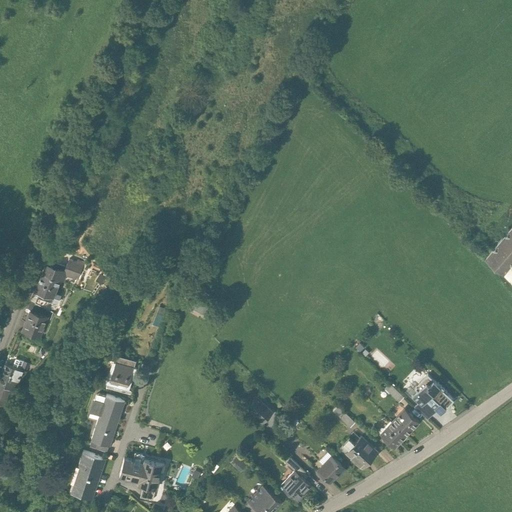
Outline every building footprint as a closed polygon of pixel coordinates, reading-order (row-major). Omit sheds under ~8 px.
[(506,274),(511,266),(511,225),(485,257),(506,274)] [(45,265),(41,275),(59,282),(60,281),(63,282),(66,276),(78,281),(84,263),(78,261),(77,263),(69,260),(66,268),(55,264),(54,268),(45,265)] [(34,293),(40,296),(52,300),(55,294),(59,282),(41,275),(34,293)] [(60,297),(55,294),(52,300),(40,296),(39,299),(57,306),(60,297)] [(169,306),(160,303),(154,322),(163,324),(169,306)] [(30,313),(22,333),(39,340),(47,319),(30,313)] [(137,357),(114,350),(107,375),(129,382),(137,357)] [(16,360),(12,369),(23,373),(26,374),(29,366),(16,360)] [(427,418),(436,408),(441,413),(454,399),(417,365),(405,378),(409,381),(403,388),(417,402),(414,405),(427,418)] [(4,366),(0,377),(0,386),(11,391),(15,393),(23,373),(12,369),(4,366)] [(401,400),(406,395),(393,381),(388,385),(401,400)] [(5,407),(11,391),(0,386),(0,405),(3,407),(5,407)] [(127,401),(103,393),(91,433),(115,441),(127,401)] [(256,396),(247,406),(263,422),(272,411),(256,396)] [(351,426),(357,420),(340,403),(334,409),(351,426)] [(403,408),(392,421),(408,434),(419,422),(403,408)] [(397,447),(408,434),(392,421),(381,433),(397,447)] [(378,449),(360,435),(347,453),(364,466),(378,449)] [(105,457),(84,450),(71,490),(92,497),(105,457)] [(346,467),(333,455),(320,469),(333,481),(346,467)] [(245,465),(236,456),(230,462),(240,471),(245,465)] [(164,463),(146,458),(145,462),(125,457),(121,474),(139,479),(138,483),(143,484),(156,488),(158,488),(164,463)] [(309,485),(294,471),(281,484),(296,498),(309,485)] [(153,499),(156,488),(143,484),(140,496),(153,499)] [(270,511),(281,501),(263,485),(249,499),(260,510),(262,511),(270,511)] [(244,505),(251,511),(258,511),(260,510),(249,499),(244,505)] [(245,511),(234,503),(226,511),(245,511)]
